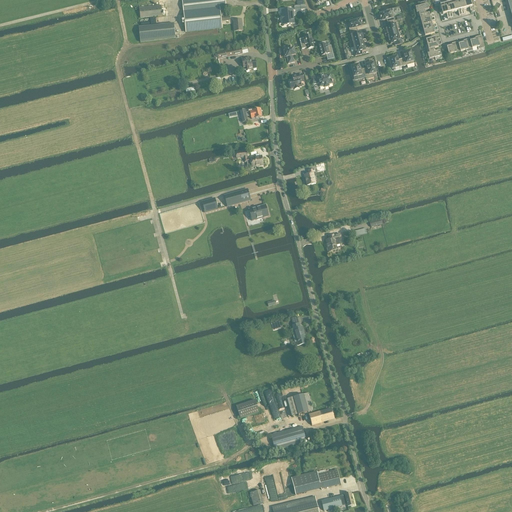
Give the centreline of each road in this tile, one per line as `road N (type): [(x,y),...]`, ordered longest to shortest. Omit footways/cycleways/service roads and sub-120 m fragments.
road 1 (tertiary): [(369,511),(281,186),(270,73)]
road 2 (track): [(268,299),(184,322),(118,66),(127,45),(118,0)]
road 3 (track): [(40,511),(231,460),(270,428)]
road 4 (track): [(369,276),(360,285),(382,364),(366,407),(344,417)]
